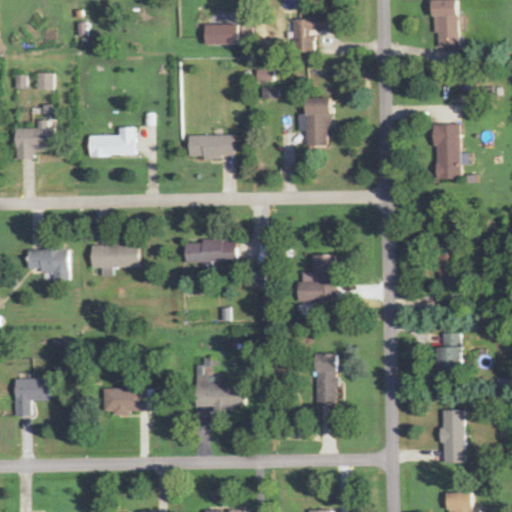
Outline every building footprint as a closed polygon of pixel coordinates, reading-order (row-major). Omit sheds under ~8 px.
[(432,0),(433,33),(439,33),(439,48),(459,48),(457,0),(432,0)] [(330,30),(329,15),(295,17),(297,53),(314,52),(313,31),(330,30)] [(257,70),(257,81),(274,81),(274,70),(257,70)] [(38,91),(55,90),(55,73),(37,74),(38,91)] [(17,88),(29,88),(29,76),(17,76),(17,88)] [(279,99),(279,87),(262,88),(263,100),(279,99)] [(307,131),(308,147),(330,146),(329,98),(302,98),(303,131),(307,131)] [(38,128),(15,129),(16,160),(34,160),(34,153),(54,152),(53,128),(49,129),(48,120),(38,120),(38,128)] [(461,154),(460,124),(434,125),(436,180),(462,179),(462,165),(470,165),(469,154),(461,154)] [(135,127),(119,128),(119,135),(89,136),(90,157),(136,156),(135,127)] [(188,136),(189,158),(235,157),(234,135),(188,136)] [(185,242),(185,263),(237,262),(237,241),(185,242)] [(139,268),(138,245),(91,246),(92,269),(139,268)] [(70,249),(27,250),(28,270),(40,269),(40,273),(54,273),(54,281),(71,280),(70,249)] [(314,255),(313,273),(303,273),(303,284),(297,284),(297,301),(336,302),(337,255),(314,255)] [(250,287),(265,287),(265,267),(251,267),(250,287)] [(444,348),(437,348),(437,372),(462,372),(461,334),(443,334),(444,348)] [(339,355),(314,354),(313,373),(318,373),(317,404),(337,404),(339,355)] [(219,388),(219,376),(205,377),(205,366),(195,366),(196,408),(244,407),(244,387),(219,388)] [(16,417),(32,416),(32,401),(49,400),(48,379),(15,380),(16,417)] [(113,414),(147,413),(146,388),(103,389),(104,412),(113,412),(113,414)] [(464,411),(442,411),(443,463),(465,463),(464,411)] [(448,511),(472,511),(472,493),(448,493),(448,511)]
